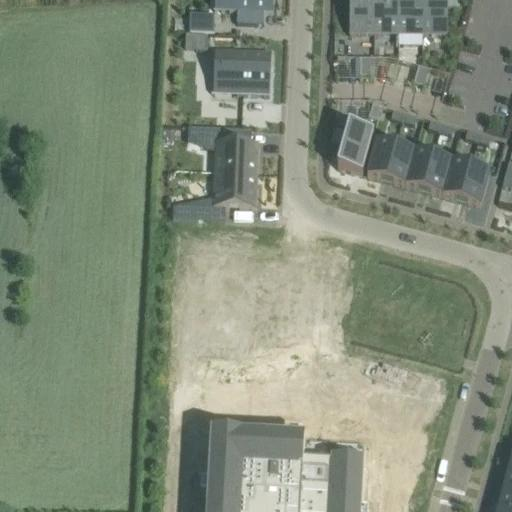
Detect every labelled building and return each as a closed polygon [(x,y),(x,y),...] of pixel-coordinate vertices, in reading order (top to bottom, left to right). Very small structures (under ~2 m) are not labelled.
[(223,0),(223,15),(237,15),(237,27),(264,29),(264,16),(273,17),(273,0),(223,0)] [(349,0),(350,38),(374,38),(374,0),(349,0)] [(374,0),(374,38),(399,38),(398,0),(374,0)] [(398,0),(399,38),(423,39),(422,0),(398,0)] [(422,0),(423,39),(448,39),(447,0),(422,0)] [(190,17),(190,35),(214,36),(214,18),(190,17)] [(186,38),(186,53),(207,54),(208,39),(186,38)] [(218,77),(217,87),(236,87),(236,99),(269,101),(270,57),(241,55),(218,54),(218,77)] [(362,62),(362,72),(372,72),(372,62),(362,62)] [(419,70),(416,80),(426,83),(429,73),(419,70)] [(416,80),(414,87),(424,90),(426,83),(416,80)] [(373,109),(369,121),(378,123),(381,111),(373,109)] [(403,127),(405,119),(393,116),(391,123),(403,127)] [(416,122),(405,119),(403,127),(414,130),(416,122)] [(440,137),(442,129),(430,126),(428,133),(440,137)] [(451,140),(454,132),(442,129),(440,137),(451,140)] [(189,131),(189,133),(190,133),(190,132),(198,132),(205,151),(217,153),(216,177),(258,178),(260,148),(242,147),(242,133),(189,131)] [(349,131),(338,173),(363,180),(374,137),(349,131)] [(477,146),(479,139),(467,136),(465,143),(477,146)] [(488,150),(491,142),(479,139),(477,146),(488,150)] [(387,186),(396,151),(377,145),(367,181),(387,186)] [(405,191),(415,155),(396,151),(387,186),(405,191)] [(424,196),(434,160),(415,155),(405,191),(424,196)] [(443,201),(452,165),(434,160),(424,196),(443,201)] [(461,206),(471,170),(452,165),(443,201),(461,206)] [(481,211),(490,176),(471,170),(461,206),(481,211)] [(173,212),(173,224),(225,226),(225,212),(257,214),(258,178),(216,177),(215,201),(173,212)] [(510,193),(511,185),(511,180),(506,179),(502,191),(510,193)] [(211,439),(206,511),(361,511),(365,448),(211,439)] [(511,504),(511,481),(506,480),(501,501),(511,504)] [(511,511),(511,504),(501,501),(497,511),(511,511)]
